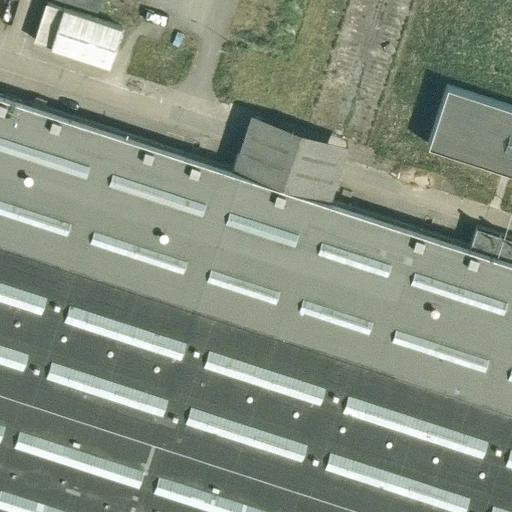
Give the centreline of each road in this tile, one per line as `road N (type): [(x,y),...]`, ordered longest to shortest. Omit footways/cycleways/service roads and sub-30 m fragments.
road 1 (unknown): [(193,131),(511,236)]
road 2 (unknown): [(21,74),(193,131)]
road 3 (unknown): [(236,0),(193,131)]
